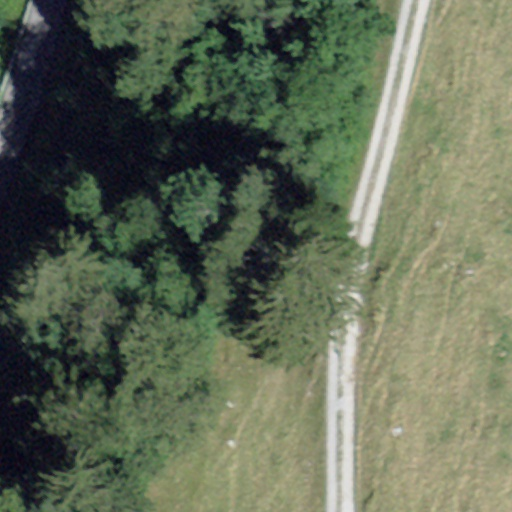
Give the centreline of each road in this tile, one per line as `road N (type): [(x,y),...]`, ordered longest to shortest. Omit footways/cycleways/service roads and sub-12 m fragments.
road 1 (track): [(338,511),(369,222),(429,0)]
road 2 (unclassified): [(56,0),(0,173)]
